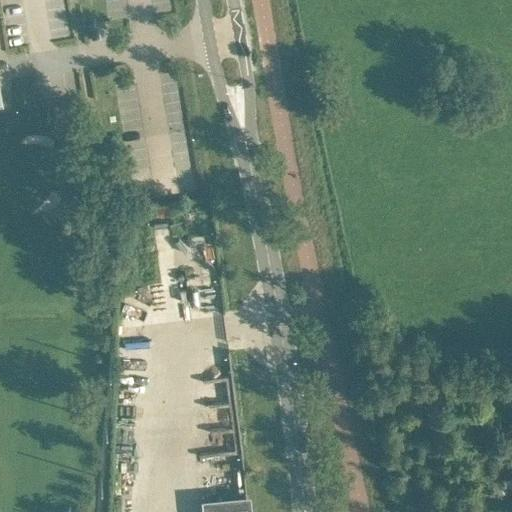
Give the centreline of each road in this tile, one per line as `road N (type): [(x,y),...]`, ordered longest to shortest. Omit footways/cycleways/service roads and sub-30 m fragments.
road 1 (tertiary): [(304,511),(282,333),(249,165)]
road 2 (tertiary): [(202,0),(219,83),(249,165)]
road 3 (tertiary): [(249,165),(233,0)]
